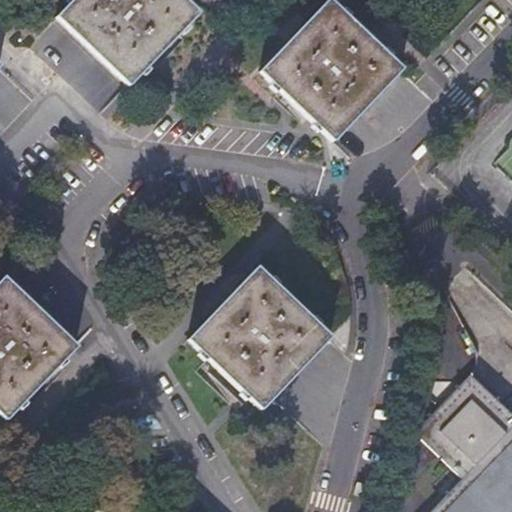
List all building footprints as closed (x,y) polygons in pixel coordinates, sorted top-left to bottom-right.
[(72,0),(55,18),(127,87),(198,15),(182,0),(72,0)] [(259,73),(331,143),(400,71),(328,2),(308,23),(259,73)] [(328,341),(257,270),(189,342),(208,360),(256,406),(260,410),(272,398),(328,341)] [(0,281),(0,414),(5,420),(74,349),(2,279),(0,281)] [(511,511),(511,416),(469,376),(414,433),(460,480),(429,511),(511,511)] [(381,488),(361,482),(358,494),(378,499),(381,488)]
